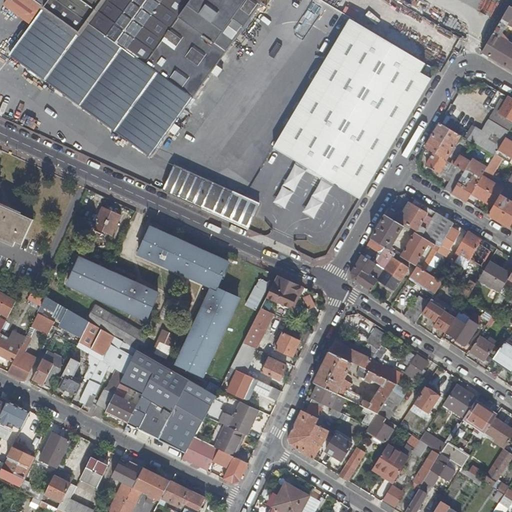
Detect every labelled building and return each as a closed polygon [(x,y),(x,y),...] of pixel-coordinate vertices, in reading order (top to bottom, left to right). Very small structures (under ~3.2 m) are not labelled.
[(32,0),(44,9),(10,55),(150,156),(263,0),(32,0)] [(318,0),(352,20),(418,59),(438,25),(396,0),(318,0)] [(511,7),(509,6),(482,52),(511,70),(511,7)] [(275,148),(361,200),(437,71),(418,59),(352,20),(275,148)] [(498,113),(511,120),(511,100),(507,97),(503,104),(501,102),(496,110),(498,112),(498,113)] [(511,124),(511,120),(498,113),(494,110),(488,119),(508,131),(511,124)] [(508,131),(488,119),(481,130),(474,126),(466,139),(468,141),(474,144),(494,156),(494,154),(497,150),(504,138),(508,131)] [(445,160),(459,135),(439,123),(424,148),(432,153),(445,160)] [(511,142),(504,138),(497,150),(511,159),(511,158),(511,142)] [(450,178),(444,189),(451,193),(464,172),(452,165),(445,160),(432,153),(425,166),(437,173),(437,174),(443,178),(445,175),(450,178)] [(455,160),(452,165),(464,172),(465,170),(469,163),(454,153),(452,158),(455,160)] [(163,190),(247,228),(259,203),(222,186),(224,181),(216,177),(214,182),(174,164),(163,190)] [(464,172),(451,193),(466,202),(473,191),(480,179),(465,170),(464,172)] [(503,190),(481,177),(480,179),(473,191),(487,200),(485,202),(493,206),(499,196),(503,190)] [(511,203),(499,196),(493,206),(488,215),(509,228),(511,222),(511,203)] [(426,216),(431,219),(435,213),(414,201),(408,211),(405,209),(402,214),(405,216),(403,219),(401,218),(401,217),(388,209),(385,215),(404,226),(414,233),(421,236),(425,229),(420,226),(426,216)] [(0,204),(0,240),(13,247),(15,242),(22,245),(33,220),(0,204)] [(102,207),(92,228),(111,236),(121,215),(102,207)] [(435,213),(431,219),(425,229),(421,236),(429,242),(435,245),(439,247),(441,245),(450,230),(453,224),(435,213)] [(391,247),(404,226),(385,215),(371,239),(385,247),(386,248),(391,251),(393,248),(391,247)] [(420,226),(425,229),(431,219),(426,216),(420,226)] [(149,229),(138,252),(214,287),(178,365),(201,376),(237,297),(217,288),(228,264),(149,229)] [(461,236),(450,230),(441,245),(452,251),(461,236)] [(479,244),(481,240),(467,232),(456,251),(451,261),(464,269),(470,259),(479,244)] [(414,233),(400,257),(415,266),(429,242),(421,236),(414,233)] [(383,250),(385,247),(371,239),(367,245),(378,252),(383,250)] [(490,251),(479,244),(470,259),(481,265),(490,251)] [(435,245),(421,269),(425,272),(439,247),(435,245)] [(352,278),(371,291),(377,282),(393,257),(396,254),(391,251),(386,248),(378,261),(375,259),(373,261),(362,254),(350,273),(352,278)] [(411,268),(393,257),(377,282),(393,292),(401,280),(402,281),(411,268)] [(79,259),(68,283),(147,318),(158,294),(79,259)] [(478,280),(500,293),(501,290),(507,280),(510,274),(489,262),(478,280)] [(409,279),(434,295),(443,282),(439,280),(425,272),(421,269),(417,267),(409,279)] [(302,287),(277,275),(266,296),(291,308),(296,295),(298,296),(302,287)] [(259,278),(245,304),(254,309),(268,282),(259,278)] [(470,280),(461,294),(468,298),(476,283),(470,280)] [(511,282),(507,280),(501,290),(505,292),(511,282)] [(45,282),(39,292),(67,308),(73,298),(48,283),(47,283),(45,282)] [(46,297),(39,293),(35,290),(31,297),(42,304),(46,297)] [(0,313),(7,318),(16,301),(0,292),(0,313)] [(310,295),(302,298),(308,310),(316,307),(310,295)] [(410,307),(405,316),(416,323),(430,302),(420,296),(412,308),(410,307)] [(89,322),(46,297),(42,304),(41,305),(55,313),(54,316),(65,323),(64,326),(72,331),(82,336),(89,322)] [(95,304),(87,319),(140,350),(149,335),(95,304)] [(272,313),(261,308),(243,343),(251,346),(254,348),(272,313)] [(55,323),(37,313),(33,321),(31,325),(49,334),(55,323)] [(473,313),(470,318),(479,323),(482,317),(473,313)] [(491,328),(499,316),(494,314),(487,325),(491,328)] [(466,324),(456,317),(446,332),(456,338),(466,344),(479,324),(469,318),(466,324)] [(306,343),(311,331),(289,321),(276,349),(292,357),(300,341),(306,343)] [(114,336),(89,322),(82,336),(79,342),(103,356),(114,336)] [(367,342),(378,349),(381,345),(388,335),(376,327),(367,342)] [(163,328),(152,352),(167,358),(178,335),(163,328)] [(485,360),(491,364),(494,360),(501,349),(491,343),(493,340),(489,338),(488,341),(480,335),(469,351),(484,361),(485,360)] [(20,349),(23,343),(9,336),(7,342),(0,338),(0,355),(13,362),(20,349)] [(137,350),(114,336),(103,356),(79,342),(77,347),(97,359),(101,361),(114,369),(120,358),(130,363),(137,350)] [(466,344),(456,338),(454,342),(464,348),(466,344)] [(372,359),(335,341),(330,351),(352,362),(360,366),(366,369),(372,359)] [(511,346),(505,342),(501,349),(494,360),(511,371),(511,346)] [(251,346),(243,343),(231,367),(243,373),(250,361),(245,358),(251,346)] [(8,373),(27,382),(38,359),(24,352),(27,346),(22,344),(20,349),(13,362),(8,373)] [(159,363),(137,350),(130,363),(124,375),(120,383),(142,395),(159,363)] [(375,361),(382,353),(378,350),(372,359),(366,369),(397,384),(405,372),(412,362),(409,360),(401,373),(375,361)] [(337,394),(352,362),(330,351),(314,383),(319,385),(337,394)] [(63,361),(46,353),(32,379),(43,385),(50,388),(63,361)] [(428,362),(417,354),(412,362),(405,372),(417,380),(422,372),(424,373),(427,369),(425,368),(428,362)] [(270,357),(263,372),(279,380),(286,365),(270,357)] [(124,375),(130,363),(120,358),(114,369),(124,375)] [(80,363),(71,359),(61,378),(63,379),(59,387),(76,395),(81,387),(79,386),(80,383),(72,379),(80,363)] [(79,402),(101,361),(97,359),(76,401),(79,402)] [(112,373),(114,369),(101,361),(79,402),(87,406),(89,402),(98,385),(97,384),(104,369),(112,373)] [(357,376),(360,366),(352,362),(337,394),(343,397),(345,392),(348,390),(362,396),(363,400),(371,403),(383,385),(376,381),(372,382),(357,376)] [(205,389),(159,363),(142,395),(136,406),(128,422),(127,424),(159,440),(176,405),(203,421),(206,416),(210,408),(216,395),(205,389)] [(345,392),(343,397),(378,413),(397,384),(366,369),(360,366),(357,376),(372,382),(376,381),(383,385),(371,403),(363,400),(362,396),(348,390),(345,392)] [(243,373),(231,367),(228,371),(236,374),(228,391),(244,398),(249,387),(278,401),(282,391),(253,377),(243,373)] [(120,383),(124,375),(114,369),(112,373),(96,405),(106,410),(114,394),(120,383)] [(209,381),(205,389),(216,395),(218,392),(220,387),(209,381)] [(407,390),(397,384),(378,413),(385,418),(388,420),(407,390)] [(335,399),(337,394),(319,385),(312,399),(315,400),(331,408),(335,399)] [(440,397),(425,387),(415,403),(429,413),(440,397)] [(457,387),(446,403),(466,416),(475,402),(477,399),(474,398),(476,396),(466,390),(465,392),(457,387)] [(128,422),(136,406),(114,394),(106,410),(128,422)] [(367,414),(361,422),(370,427),(378,413),(343,397),(337,394),(335,399),(367,414)] [(16,427),(25,410),(8,401),(0,416),(0,418),(11,424),(16,427)] [(87,406),(79,402),(77,407),(85,411),(87,406)] [(101,419),(106,410),(96,405),(89,402),(87,406),(85,411),(101,419)] [(259,411),(241,402),(233,419),(210,408),(206,416),(226,425),(245,434),(248,435),(259,411)] [(290,445),(314,460),(331,432),(316,425),(324,409),(311,402),(306,412),(302,410),(288,438),(290,445)] [(478,427),(485,432),(495,418),(496,416),(475,402),(466,416),(465,418),(478,427)] [(194,438),(203,421),(176,405),(159,440),(158,440),(185,454),(194,438)] [(330,414),(340,418),(343,413),(332,408),(330,414)] [(383,422),(385,418),(378,413),(370,427),(367,431),(386,442),(393,429),(383,422)] [(496,442),(505,448),(511,437),(511,428),(495,418),(485,432),(498,440),(496,442)] [(219,450),(234,457),(245,434),(226,425),(215,448),(219,450)] [(485,432),(478,427),(474,434),(481,438),(485,432)] [(426,432),(420,440),(427,445),(441,454),(446,446),(426,432)] [(53,433),(40,459),(56,467),(69,441),(53,433)] [(336,435),(326,451),(342,461),(352,444),(336,435)] [(410,453),(418,440),(411,435),(403,449),(410,453)] [(182,460),(207,471),(212,462),(219,450),(215,448),(194,438),(185,454),(182,460)] [(420,456),(427,445),(420,440),(413,452),(420,456)] [(470,456),(449,442),(446,446),(441,454),(462,467),(470,456)] [(365,452),(357,447),(339,475),(339,476),(348,481),(365,452)] [(386,448),(374,468),(386,475),(384,479),(393,484),(402,469),(404,467),(406,463),(407,461),(386,448)] [(239,480),(247,463),(234,457),(219,450),(212,462),(218,464),(218,466),(227,470),(225,476),(223,479),(232,483),(239,480)] [(414,483),(420,487),(424,481),(430,471),(430,470),(439,455),(433,450),(417,475),(418,476),(414,483)] [(511,456),(511,454),(504,450),(483,481),(493,487),(496,482),(511,456)] [(31,465),(9,454),(0,471),(10,476),(9,480),(16,483),(18,481),(22,483),(31,465)] [(98,461),(91,457),(81,478),(98,487),(108,466),(103,463),(104,461),(105,461),(106,460),(99,457),(98,458),(99,458),(98,461)] [(430,471),(424,481),(432,486),(433,486),(438,479),(444,477),(449,481),(454,472),(437,461),(432,470),(431,470),(430,471)] [(465,474),(479,482),(484,472),(470,464),(465,474)] [(119,511),(132,486),(138,475),(118,465),(113,477),(123,482),(108,511),(119,511)] [(155,498),(160,500),(170,482),(143,468),(140,476),(138,475),(132,486),(141,491),(148,495),(148,496),(154,499),(155,498)] [(54,475),(76,487),(80,480),(57,469),(54,475)] [(63,511),(70,500),(76,487),(54,475),(46,491),(45,494),(60,502),(57,509),(63,511)] [(41,501),(45,494),(46,491),(23,481),(22,483),(18,490),(41,501)] [(427,494),(432,486),(424,481),(420,487),(419,489),(420,490),(427,494)] [(160,500),(158,503),(163,506),(166,501),(180,507),(182,502),(199,510),(205,499),(170,482),(160,500)] [(298,493),(300,490),(286,482),(284,486),(298,493)] [(502,482),(500,484),(497,489),(504,494),(508,489),(509,487),(502,482)] [(119,511),(130,511),(141,491),(132,486),(119,511)] [(300,511),(310,496),(300,490),(298,493),(284,486),(278,495),(275,494),(272,495),(269,501),(270,505),(272,506),(268,511),(300,511)] [(404,494),(392,486),(390,489),(383,500),(396,507),(404,494)] [(427,494),(420,490),(405,511),(416,511),(427,495),(427,494)] [(494,511),(505,511),(511,501),(511,499),(504,494),(494,511)] [(317,511),(325,500),(321,497),(311,511),(317,511)] [(63,511),(91,511),(92,511),(70,500),(63,511)] [(46,509),(48,504),(41,501),(39,506),(46,509)] [(457,511),(442,502),(435,511),(457,511)]
